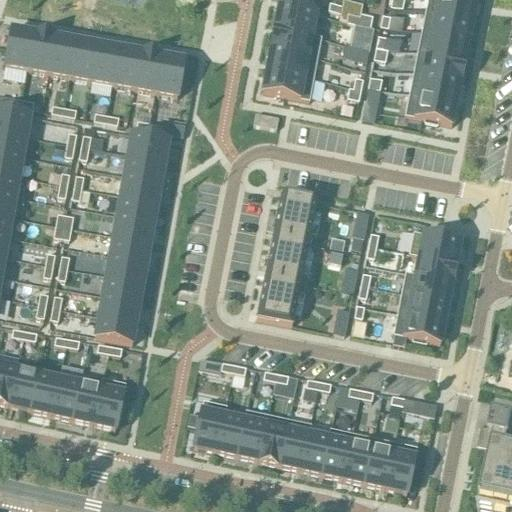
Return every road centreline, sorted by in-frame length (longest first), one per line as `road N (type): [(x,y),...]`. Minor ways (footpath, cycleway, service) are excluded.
road 1 (residential): [(466,380),(215,328),(208,307),(226,215),(237,168),(253,152),(503,195)]
road 2 (tertiary): [(257,511),(0,455)]
